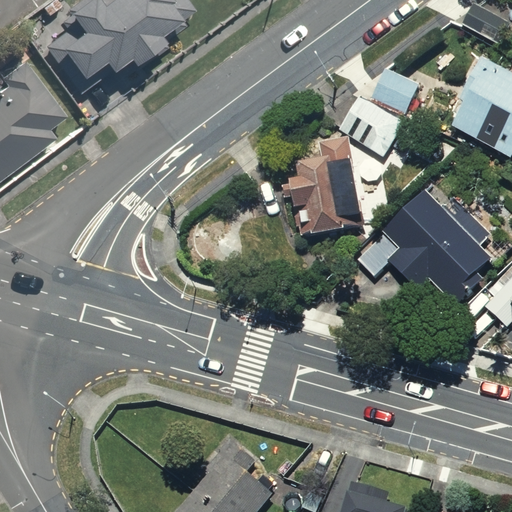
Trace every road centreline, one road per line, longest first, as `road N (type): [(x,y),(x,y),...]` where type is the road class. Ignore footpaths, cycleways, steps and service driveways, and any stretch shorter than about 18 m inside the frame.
road 1 (secondary): [(511,433),(53,306)]
road 2 (unclassified): [(372,0),(141,173),(97,220),(53,306)]
